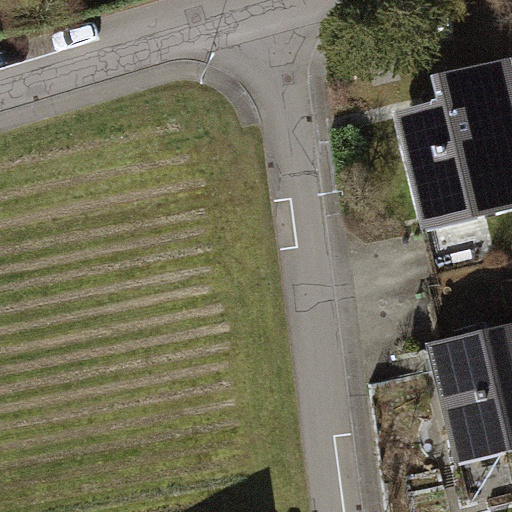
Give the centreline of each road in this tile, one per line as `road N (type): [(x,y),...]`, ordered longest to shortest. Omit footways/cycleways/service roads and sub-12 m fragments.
road 1 (residential): [(266,6),(288,108),(327,511)]
road 2 (residential): [(266,6),(0,84)]
